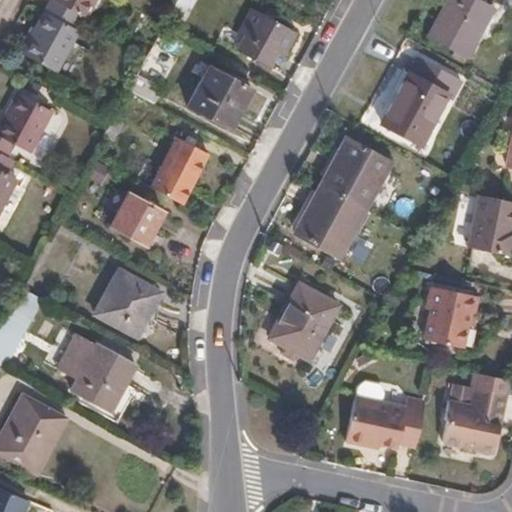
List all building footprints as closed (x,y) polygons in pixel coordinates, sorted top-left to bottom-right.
[(88,19),(98,0),(54,0),(51,6),(79,22),(80,20),(83,19),(88,19)] [(472,48),(495,5),(485,0),(449,0),(426,42),(463,63),(472,48)] [(67,60),(80,38),(73,34),(79,22),(51,6),(21,60),(56,79),(62,69),(67,60)] [(279,63),(292,38),(250,14),(236,39),(242,42),(235,55),(266,72),(270,66),(273,60),(279,63)] [(155,92),(167,69),(146,58),(134,80),(155,92)] [(419,152),(447,101),(452,103),(460,87),(415,63),(379,130),(419,152)] [(231,138),(253,98),(209,73),(186,114),(231,138)] [(148,108),(155,92),(134,80),(126,96),(148,108)] [(29,158),(51,117),(19,100),(0,133),(0,160),(6,164),(14,150),(29,158)] [(362,212),(388,163),(346,139),(343,142),(337,139),(317,178),(321,181),(318,189),(362,212)] [(191,191),(207,160),(177,144),(151,194),(181,211),(191,191)] [(0,220),(17,188),(5,182),(12,168),(6,164),(0,160),(0,220)] [(335,261),(362,212),(318,189),(315,195),(309,193),(287,233),(292,235),(293,239),(335,261)] [(511,254),(511,250),(511,228),(511,220),(511,201),(474,194),(464,245),(511,254)] [(142,250),(160,218),(128,199),(110,233),(142,250)] [(144,326),(155,304),(144,298),(147,292),(117,275),(93,320),(114,331),(135,342),(144,326)] [(465,326),(467,312),(474,314),(477,296),(427,287),(423,309),(428,310),(423,340),(462,348),(465,326)] [(319,345),(333,319),(338,311),(298,290),(286,312),(281,320),(268,344),(307,365),(319,345)] [(0,373),(2,374),(39,304),(19,292),(0,326),(0,373)] [(155,304),(158,298),(147,292),(144,298),(155,304)] [(472,328),(474,314),(467,312),(465,326),(472,328)] [(109,419),(135,371),(97,350),(96,351),(75,340),(56,376),(77,387),(71,399),(109,419)] [(413,446),(423,399),(405,396),(404,405),(380,402),(381,392),(380,387),(377,383),(361,380),(355,386),(354,396),(351,396),(343,440),(364,444),(364,442),(378,443),(396,446),(396,443),(413,446)] [(493,454),(506,393),(473,388),(470,405),(445,401),(441,421),(444,422),(440,443),(457,447),(456,452),(476,455),(482,452),(493,454)] [(0,452),(39,473),(65,425),(21,402),(0,441),(0,452)] [(0,511),(26,511),(30,504),(0,491),(0,511)]
